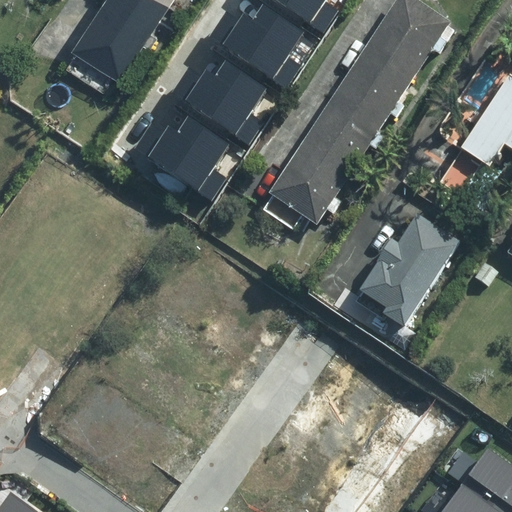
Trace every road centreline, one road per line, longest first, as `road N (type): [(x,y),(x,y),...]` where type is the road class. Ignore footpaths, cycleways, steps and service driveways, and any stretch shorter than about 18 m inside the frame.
road 1 (residential): [(301,347),(185,511)]
road 2 (residential): [(115,511),(0,434)]
